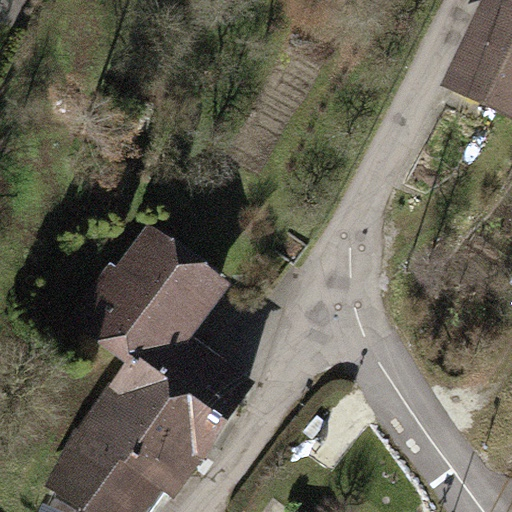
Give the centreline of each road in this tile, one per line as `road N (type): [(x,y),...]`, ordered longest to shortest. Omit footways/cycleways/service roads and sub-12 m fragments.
road 1 (residential): [(338,319),(461,0)]
road 2 (residential): [(489,511),(393,375),(338,319)]
road 3 (residential): [(197,511),(338,319)]
